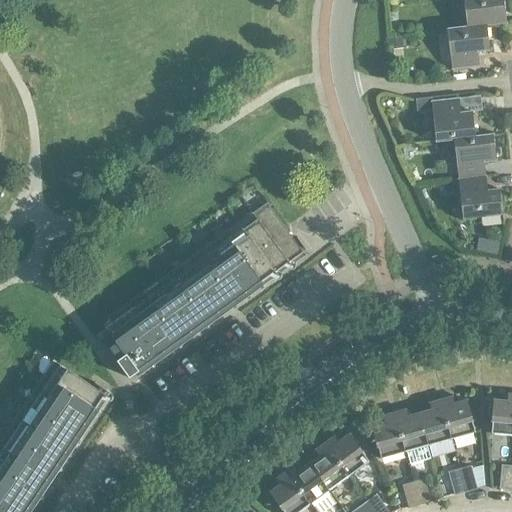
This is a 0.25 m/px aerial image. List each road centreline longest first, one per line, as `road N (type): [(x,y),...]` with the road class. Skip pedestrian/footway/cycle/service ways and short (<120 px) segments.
road 1 (tertiary): [(199,490),(286,409),(387,336),(437,316)]
road 2 (unclassified): [(130,434),(355,273)]
road 3 (unclassified): [(437,316),(343,84)]
road 4 (residential): [(343,84),(420,91),(511,81)]
